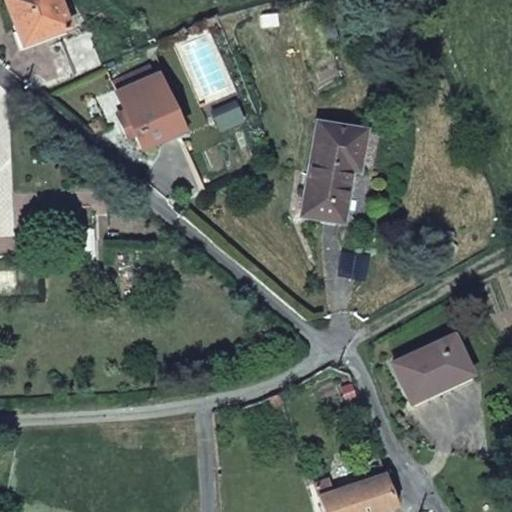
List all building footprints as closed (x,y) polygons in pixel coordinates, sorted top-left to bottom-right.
[(56,0),(0,0),(0,4),(17,48),(68,28),(56,0)] [(113,80),(117,91),(149,79),(145,67),(113,80)] [(139,153),(177,138),(151,78),(149,79),(117,91),(115,92),(139,153)] [(312,125),(297,215),(340,222),(348,172),(355,173),(362,134),(312,125)] [(90,254),(90,233),(77,233),(77,255),(90,254)] [(447,342),(391,368),(408,405),(464,379),(447,342)] [(357,481),(308,501),(312,511),(314,511),(385,511),(393,509),(377,464),(356,473),(357,481)]
